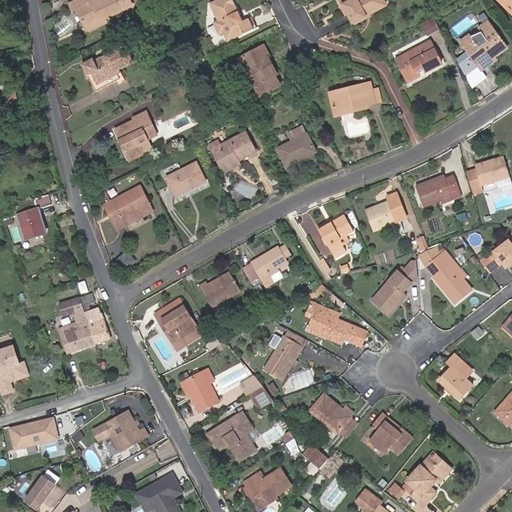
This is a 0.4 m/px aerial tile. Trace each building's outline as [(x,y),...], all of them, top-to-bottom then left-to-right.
[(82,4),(90,21),(104,14),(103,12),(107,10),(108,14),(125,6),(122,0),(72,0),(76,7),(82,4)] [(257,21),(252,10),(248,12),(241,0),(216,0),(223,12),(218,15),(224,27),(230,25),(234,33),(257,21)] [(390,0),(345,0),(349,7),(353,5),(358,16),(373,9),(390,0)] [(511,0),(499,0),(511,11),(511,0)] [(257,8),(252,10),(257,21),(262,19),(257,8)] [(374,11),(373,9),(358,16),(359,18),(374,11)] [(104,14),(90,21),(91,24),(109,15),(108,14),(107,10),(103,12),(104,14)] [(473,30),(464,36),(478,55),(465,64),(468,68),(480,59),(483,63),(499,51),(494,46),(497,43),(500,47),(510,40),(490,14),(481,21),(490,32),(481,39),(473,30)] [(462,34),(464,36),(473,30),(472,27),(462,34)] [(430,63),(446,54),(434,32),(401,50),(412,72),(423,66),(422,64),(429,61),(430,63)] [(112,67),(115,65),(120,63),(135,55),(127,39),(96,54),(94,52),(83,57),(87,65),(89,69),(92,68),(97,77),(113,69),(112,67)] [(245,51),(251,61),(265,88),(284,77),(279,68),(282,67),(267,39),(245,51)] [(247,62),(251,61),(245,51),(242,52),(247,62)] [(483,63),(480,59),(468,68),(474,79),(488,69),(483,63)] [(120,63),(115,65),(120,74),(121,76),(126,74),(120,63)] [(120,74),(115,65),(112,67),(113,69),(97,77),(92,68),(89,69),(90,72),(97,86),(120,74)] [(359,98),(360,101),(371,98),(370,94),(378,93),(378,92),(375,81),(373,74),(334,84),(339,103),(359,98)] [(12,93),(9,79),(1,81),(4,94),(12,93)] [(375,81),(378,92),(384,90),(380,80),(375,81)] [(12,93),(4,94),(7,106),(15,105),(12,93)] [(340,106),(360,101),(359,98),(339,103),(340,106)] [(116,123),(121,133),(126,132),(129,141),(126,142),(130,153),(153,142),(149,132),(145,124),(154,120),(147,105),(134,111),(135,113),(116,123)] [(158,128),(154,120),(145,124),(149,132),(158,128)] [(251,123),(224,136),(217,139),(226,158),(243,150),(260,142),(251,123)] [(277,139),(288,160),(320,143),(309,123),(277,139)] [(217,139),(224,136),(222,131),(214,135),(217,139)] [(126,132),(121,133),(126,142),(129,141),(126,132)] [(245,155),(243,150),(226,158),(229,162),(245,155)] [(468,163),(474,184),(484,180),(485,180),(484,177),(511,170),(511,166),(509,154),(508,150),(494,153),(479,157),(479,160),(468,163)] [(178,186),(208,171),(199,151),(168,166),(178,186)] [(442,193),(451,189),(455,188),(447,168),(419,179),(426,198),(442,193)] [(511,170),(499,173),(501,180),(511,177),(511,170)] [(125,212),(153,198),(144,178),(108,195),(115,207),(121,204),(125,212)] [(375,222),(407,211),(398,186),(389,189),(390,194),(367,202),(375,222)] [(155,201),(153,198),(125,212),(121,204),(115,207),(120,219),(155,201)] [(29,240),(53,233),(44,205),(20,213),(29,240)] [(320,222),(329,238),(340,231),(354,223),(346,208),(320,222)] [(73,224),(71,219),(61,223),(64,228),(73,224)] [(340,231),(329,238),(333,244),(344,238),(340,231)] [(426,235),(415,239),(421,253),(431,250),(426,235)] [(344,238),(333,244),(336,252),(348,245),(344,238)] [(271,265),(279,260),(292,254),(289,250),(295,247),(290,239),(285,242),(283,239),(263,250),(271,265)] [(486,256),(496,269),(502,265),(506,269),(511,264),(511,239),(509,242),(508,239),(486,256)] [(415,256),(423,265),(440,251),(438,247),(431,250),(421,253),(415,256)] [(271,281),(280,275),(276,269),(273,270),(271,265),(263,250),(256,254),(258,257),(261,262),(265,269),(271,281)] [(452,304),(469,289),(460,280),(453,273),(456,270),(440,251),(423,265),(431,275),(428,278),(452,304)] [(489,274),(496,269),(486,256),(480,261),(489,274)] [(261,262),(258,257),(249,262),(253,269),(255,268),(257,274),(265,269),(261,262)] [(276,269),(280,275),(289,270),(283,258),(279,260),(281,265),(276,269)] [(391,269),(406,283),(412,275),(411,258),(397,263),(391,269)] [(281,265),(279,260),(271,265),(273,270),(281,265)] [(218,277),(217,274),(211,277),(210,275),(202,279),(214,299),(243,283),(234,265),(222,272),(223,274),(218,277)] [(401,295),(398,293),(406,283),(391,269),(365,300),(382,316),(388,309),(389,308),(392,305),(401,295)] [(463,277),(456,270),(453,273),(460,280),(463,277)] [(91,295),(78,299),(83,311),(95,345),(111,339),(101,313),(98,314),(96,310),(92,312),(89,305),(94,304),(91,295)] [(83,311),(78,299),(74,300),(78,312),(83,311)] [(169,330),(174,341),(198,327),(183,299),(164,309),(168,316),(164,318),(170,329),(169,330)] [(78,312),(74,300),(61,305),(64,316),(77,313),(78,312)] [(314,307),(319,309),(332,316),(335,310),(317,300),(314,307)] [(172,342),(174,341),(169,330),(170,329),(164,318),(168,316),(164,309),(157,313),(172,342)] [(319,309),(311,326),(326,333),(324,337),(340,346),(344,339),(351,343),(358,330),(336,318),(332,316),(319,309)] [(66,328),(73,352),(95,345),(83,311),(78,312),(77,313),(80,323),(66,328)] [(511,315),(509,314),(498,326),(503,331),(511,321),(511,315)] [(511,321),(503,331),(511,338),(511,321)] [(326,333),(311,326),(310,329),(324,337),(326,333)] [(202,334),(198,327),(174,341),(172,342),(178,351),(202,334)] [(304,340),(284,329),(281,336),(300,347),(304,340)] [(358,330),(351,343),(360,348),(366,335),(358,330)] [(274,347),(280,336),(274,333),(267,344),(274,347)] [(216,353),(224,348),(217,335),(212,337),(216,343),(210,346),(213,354),(216,353)] [(300,347),(281,336),(280,336),(274,347),(261,371),(280,382),(290,364),(293,359),(300,347)] [(0,352),(0,386),(3,396),(12,393),(8,380),(15,378),(16,381),(28,377),(24,364),(19,366),(13,348),(0,352)] [(451,368),(450,369),(446,365),(433,379),(454,397),(458,401),(471,387),(465,381),(474,371),(455,353),(446,363),(451,368)] [(206,369),(185,381),(193,394),(189,396),(197,410),(217,399),(208,384),(213,380),(206,369)] [(295,375),(299,387),(314,382),(311,370),(295,375)] [(479,370),(474,377),(481,383),(486,376),(479,370)] [(244,395),(257,387),(249,378),(237,385),(244,395)] [(193,394),(185,381),(178,384),(185,398),(189,396),(193,394)] [(253,410),(269,402),(257,387),(244,395),(253,410)] [(511,388),(494,408),(508,421),(511,416),(511,388)] [(333,408),(335,405),(320,393),(305,410),(333,432),(345,418),(333,408)] [(347,415),(335,405),(333,408),(345,418),(347,415)] [(126,407),(91,426),(96,437),(108,430),(118,448),(146,432),(140,423),(135,425),(126,407)] [(511,416),(508,421),(494,408),(491,411),(507,425),(511,419),(511,416)] [(242,410),(227,419),(229,421),(244,412),(242,410)] [(229,421),(227,419),(205,432),(216,448),(227,441),(228,442),(238,458),(254,448),(243,428),(251,423),(244,412),(229,421)] [(382,422),(385,419),(377,413),(367,425),(374,431),(366,441),(379,452),(384,446),(385,447),(394,454),(408,437),(396,428),(393,431),(382,422)] [(58,417),(13,428),(18,451),(63,439),(58,417)] [(396,428),(385,419),(382,422),(393,431),(396,428)] [(81,430),(73,436),(79,444),(87,438),(81,430)] [(295,453),(303,449),(297,439),(289,444),(295,453)] [(305,460),(315,469),(322,460),(313,452),(305,460)] [(339,460),(329,452),(320,464),(329,471),(339,460)] [(429,453),(423,459),(429,464),(435,458),(429,453)] [(429,464),(423,459),(416,468),(415,467),(402,481),(413,490),(413,491),(408,497),(420,507),(432,493),(428,490),(425,487),(429,482),(432,484),(446,466),(435,458),(429,464)] [(258,500),(273,492),(288,482),(277,466),(261,476),(258,470),(241,481),(245,486),(245,487),(249,485),(258,500)] [(167,472),(131,492),(141,509),(149,505),(152,511),(175,511),(176,511),(171,502),(167,501),(164,496),(176,490),(167,472)] [(41,475),(30,489),(42,498),(53,484),(41,475)] [(275,495),(273,492),(258,500),(249,485),(245,487),(242,489),(253,508),(275,495)] [(42,498),(30,489),(22,498),(34,507),(42,498)]
